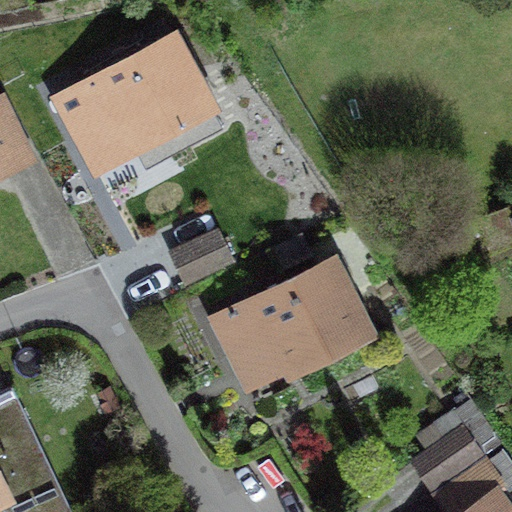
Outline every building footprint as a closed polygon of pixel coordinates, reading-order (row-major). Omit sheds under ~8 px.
[(174,36),(49,107),(92,184),(218,113),(174,36)] [(0,176),(4,174),(11,188),(41,174),(12,112),(0,118),(0,176)] [(216,238),(168,259),(184,293),(231,272),(216,238)] [(328,270),(203,333),(235,396),(273,377),(281,393),(368,349),(328,270)] [(0,508),(5,507),(7,511),(8,511),(52,491),(6,396),(0,398),(0,508)] [(430,502),(482,465),(460,433),(407,470),(430,502)] [(507,511),(494,493),(499,489),(482,465),(430,502),(437,511),(507,511)]
